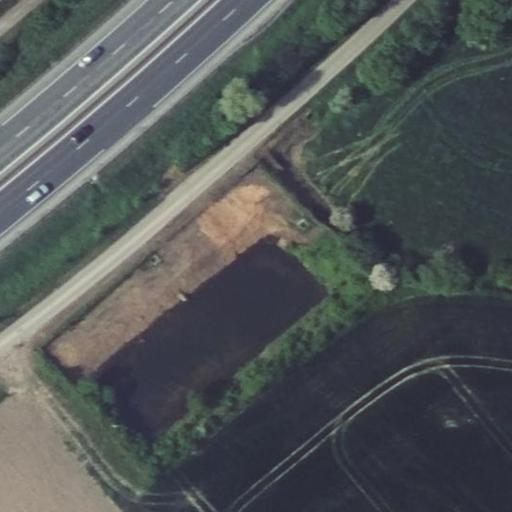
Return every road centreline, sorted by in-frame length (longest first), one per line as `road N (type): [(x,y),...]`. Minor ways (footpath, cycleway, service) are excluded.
road 1 (trunk): [(0,213),(246,0)]
road 2 (trunk): [(174,0),(0,151)]
